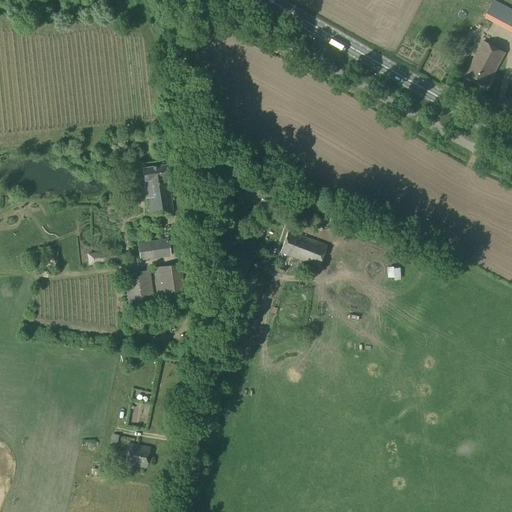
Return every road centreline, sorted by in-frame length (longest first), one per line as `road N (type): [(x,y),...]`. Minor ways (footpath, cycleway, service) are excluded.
road 1 (unclassified): [(175,511),(209,318),(175,0)]
road 2 (unclassified): [(511,168),(196,0)]
road 3 (primary): [(511,137),(269,0)]
